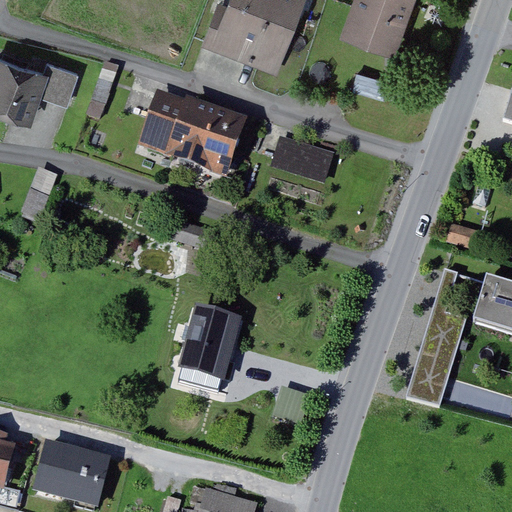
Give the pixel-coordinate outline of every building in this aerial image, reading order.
[(222,11),(210,41),(226,48),(278,68),(304,0),(236,0),(231,15),(222,11)] [(414,0),(357,0),(345,35),(396,52),(414,0)] [(0,57),(0,110),(30,121),(40,94),(47,73),(0,57)] [(81,73),(50,63),(47,73),(40,94),(54,99),(70,105),(81,73)] [(174,99),(163,95),(145,147),(231,177),(249,125),(174,99)] [(286,136),(276,168),(331,185),(342,153),(286,136)] [(61,177),(43,170),(26,216),(44,223),(61,177)] [(216,234),(172,220),(167,238),(211,251),(216,234)] [(487,300),(491,286),(448,274),(411,400),(443,409),(469,322),(449,317),(457,291),(487,300)] [(511,287),(492,282),(491,286),(487,300),(479,324),(511,334),(511,287)] [(240,322),(198,312),(180,384),(222,394),(240,322)] [(281,388),(276,415),(301,420),(306,393),(281,388)] [(20,437),(0,431),(0,491),(5,493),(20,437)] [(114,462),(46,444),(33,492),(100,510),(114,462)] [(258,511),(260,506),(210,490),(203,511),(258,511)]
